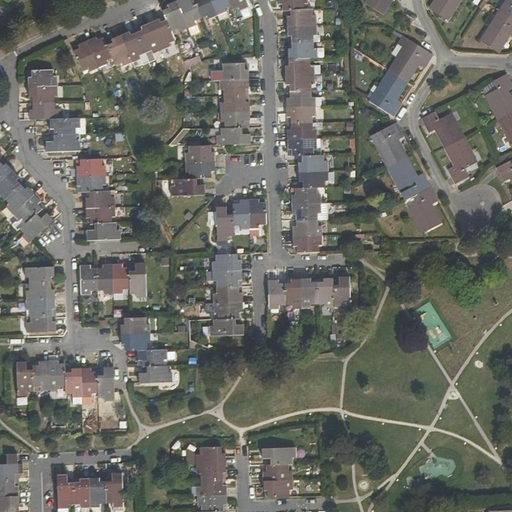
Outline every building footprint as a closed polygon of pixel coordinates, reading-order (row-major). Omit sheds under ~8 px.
[(194,21),(200,19),(192,0),(188,0),(186,1),(185,0),(179,0),(176,2),(187,28),(196,24),(194,21)] [(209,20),(217,16),(209,0),(192,0),(200,19),(207,16),(209,20)] [(230,7),(227,0),(209,0),(217,16),(225,13),(224,10),(230,7)] [(248,7),(245,0),(227,0),(230,7),(232,10),(238,8),(239,11),(248,7)] [(281,10),(290,10),(303,9),(303,4),(307,4),(306,0),(278,0),(278,5),(281,5),(281,10)] [(365,0),(364,2),(381,13),(389,0),(365,0)] [(458,0),(435,0),(429,9),(446,20),(458,0)] [(178,32),(187,28),(176,2),(167,5),(168,9),(162,11),(166,20),(171,31),(177,29),(178,32)] [(287,17),(287,26),(316,25),(316,16),(312,16),(312,9),(303,9),(290,10),(290,17),(287,17)] [(511,18),(510,17),(499,10),(480,41),(497,52),(508,35),(511,38),(511,18)] [(175,41),(171,31),(166,20),(159,23),(158,20),(150,24),(160,50),(170,47),(168,44),(175,41)] [(160,50),(150,24),(141,27),(142,30),(136,33),(144,54),(151,51),(152,54),(160,50)] [(291,36),(291,42),(313,41),(313,35),(316,35),(316,25),(287,26),(287,36),(291,36)] [(138,56),(144,54),(136,33),(130,35),(128,33),(120,36),(131,63),(139,59),(138,56)] [(121,67),(131,63),(120,36),(111,40),(112,43),(106,46),(112,59),(115,67),(120,64),(121,67)] [(431,55),(401,37),(397,43),(403,47),(388,71),(404,81),(415,63),(423,68),(431,55)] [(112,59),(106,46),(103,38),(96,42),(94,38),(86,42),(97,69),(106,66),(105,62),(112,59)] [(287,49),(287,58),(309,57),(317,57),(317,48),(313,48),(313,41),(291,42),(291,49),(287,49)] [(89,73),(97,69),(86,42),(78,45),(79,49),(73,51),(82,72),(88,70),(89,73)] [(284,66),(284,75),(314,74),(314,65),(309,65),(309,57),(287,58),(288,66),(284,66)] [(219,81),(247,80),(246,70),(244,70),(244,64),(222,64),(222,71),(219,71),(219,81)] [(28,78),(28,88),(57,87),(57,78),(53,78),(53,70),(31,71),(31,78),(28,78)] [(404,81),(388,71),(369,102),(387,114),(392,117),(401,103),(393,98),(404,81)] [(288,85),(288,92),(309,91),(309,85),(314,84),(314,74),(284,75),(284,85),(288,85)] [(506,75),(493,81),(497,89),(486,95),(498,118),(511,111),(511,103),(506,91),(511,87),(511,84),(510,82),(506,75)] [(247,89),(247,80),(219,81),(219,90),(223,90),(223,97),(245,96),(245,89),(247,89)] [(57,87),(28,88),(29,97),(32,97),(32,103),(54,102),(54,96),(58,96),(57,87)] [(285,98),(285,108),(315,107),(315,97),(310,97),(309,91),(288,92),(288,98),(285,98)] [(245,96),(223,97),(223,105),(220,105),(220,113),(248,112),(248,103),(245,103),(245,96)] [(50,120),(58,119),(58,109),(54,109),(54,102),(32,103),(32,109),(29,109),(29,112),(25,113),(25,120),(34,120),(50,120)] [(289,118),(289,123),(310,122),(310,117),(315,117),(315,107),(285,108),(285,118),(289,118)] [(439,120),(435,111),(421,118),(429,133),(437,129),(445,146),(462,137),(451,114),(439,120)] [(511,111),(498,118),(511,143),(511,142),(511,111)] [(248,112),(220,113),(220,123),(224,122),(224,128),(242,127),(246,127),(246,121),(249,121),(248,112)] [(58,119),(50,120),(50,129),(53,129),(53,135),(76,135),(76,129),(79,129),(79,119),(58,119)] [(286,130),(286,140),(316,138),(315,130),(310,129),(310,122),(289,123),(289,130),(286,130)] [(403,136),(396,122),(371,135),(388,167),(406,158),(396,140),(403,136)] [(242,127),(224,128),(219,128),(220,136),(217,136),(217,145),(233,144),(250,144),(249,134),(242,134),(242,127)] [(76,142),(76,135),(53,135),(53,142),(47,142),(46,152),(80,151),(79,141),(76,142)] [(475,163),(462,137),(445,146),(455,165),(447,169),(454,184),(468,176),(464,169),(475,163)] [(290,155),(301,155),(320,154),(320,148),(316,148),(316,138),(286,140),(287,149),(290,149),(290,155)] [(210,145),(188,146),(189,153),(185,153),(185,162),(214,161),(214,152),(210,152),(210,145)] [(298,162),(298,171),(327,170),(327,161),(323,161),(323,154),(320,154),(301,155),(301,162),(298,162)] [(406,158),(388,167),(404,199),(415,193),(429,186),(423,173),(416,177),(406,158)] [(101,159),(80,160),(80,167),(77,167),(77,177),(106,175),(106,166),(101,166),(101,159)] [(214,171),(214,161),(185,162),(185,172),(190,172),(190,179),(196,179),(211,178),(211,172),(214,171)] [(226,173),(225,161),(214,161),(214,171),(211,172),(211,178),(216,185),(226,173)] [(511,165),(510,161),(496,169),(503,183),(511,179),(511,180),(511,165)] [(2,166),(0,163),(0,181),(11,171),(5,164),(2,166)] [(302,186),(316,186),(324,186),(324,181),(327,181),(327,170),(298,171),(298,182),(302,182),(302,186)] [(17,178),(11,171),(0,181),(0,195),(4,200),(20,185),(15,180),(17,178)] [(106,175),(77,177),(77,186),(81,186),(81,192),(89,192),(102,192),(102,185),(106,185),(106,175)] [(196,179),(190,179),(174,179),(174,187),(172,187),(172,197),(204,195),(204,186),(196,186),(196,179)] [(24,189),(20,185),(4,200),(8,205),(6,208),(12,214),(33,195),(26,188),(24,189)] [(291,204),(320,203),(320,194),(316,194),(316,186),(302,186),(294,187),(295,195),(291,195),(291,204)] [(429,186),(415,193),(420,203),(410,208),(422,232),(440,223),(430,205),(437,201),(429,186)] [(102,192),(89,192),(89,199),(86,199),(86,209),(115,208),(115,198),(111,198),(111,192),(102,192)] [(39,201),(33,195),(12,214),(18,221),(21,219),(26,224),(36,214),(42,209),(37,203),(39,201)] [(250,229),(249,200),(239,201),(239,204),(233,204),(233,215),(233,226),(240,226),(240,229),(250,229)] [(265,225),(265,203),(258,203),(258,200),(249,200),(250,229),(259,229),(259,225),(265,225)] [(295,220),(316,219),(316,214),(320,214),(320,203),(291,204),(291,215),(295,215),(295,220)] [(115,208),(86,209),(86,219),(90,219),(90,225),(94,225),(111,224),(111,217),(115,217),(115,208)] [(233,226),(233,215),(226,215),(226,209),(216,209),(217,241),(227,240),(227,238),(234,238),(233,226)] [(29,244),(33,240),(53,221),(46,214),(40,219),(36,214),(26,224),(20,230),(24,234),(22,236),(29,244)] [(208,227),(216,227),(216,214),(207,214),(208,227)] [(292,236),(321,235),(321,227),(317,227),(316,219),(295,220),(295,227),(292,227),(292,236)] [(116,224),(111,224),(94,225),(94,231),(87,231),(87,241),(120,240),(120,230),(116,230),(116,224)] [(297,254),(318,254),(317,246),(322,246),(321,235),(292,236),(292,247),(296,247),(297,254)] [(237,261),(237,254),(234,254),(215,255),(216,262),(212,262),(212,272),(241,271),(241,261),(237,261)] [(130,291),(130,294),(136,293),(136,297),(145,297),(144,264),(134,264),(135,272),(129,273),(130,291)] [(104,295),(114,294),(113,265),(102,265),(102,269),(97,270),(97,292),(104,291),(104,295)] [(130,291),(129,273),(129,268),(122,269),(122,265),(113,265),(114,294),(122,294),(122,291),(130,291)] [(91,292),(97,292),(97,270),(90,270),(90,266),(80,266),(81,295),(91,295),(91,292)] [(28,278),(29,284),(50,284),(50,278),(53,278),(53,268),(25,268),(25,278),(28,278)] [(241,281),(241,271),(212,272),(212,281),(216,281),(216,288),(238,288),(238,281),(241,281)] [(333,285),(333,278),(322,279),(323,282),(316,282),(317,305),(324,304),(324,308),(335,307),(333,285)] [(340,285),(333,285),(335,307),(341,307),(341,310),(350,310),(349,278),(339,278),(340,285)] [(292,309),(302,308),(301,279),(291,280),(291,283),(285,283),(285,306),(292,305),(292,309)] [(317,305),(316,282),(310,283),(309,279),(301,279),(302,308),(310,308),(311,305),(317,305)] [(279,306),(285,306),(285,283),(278,283),(278,280),(268,281),(269,310),(279,309),(279,306)] [(25,291),(26,300),(54,300),(54,290),(50,290),(50,284),(29,284),(29,291),(25,291)] [(238,288),(216,288),(216,295),(213,295),(213,304),(242,303),(242,293),(238,293),(238,288)] [(29,311),(30,317),(52,316),(51,310),(54,310),(54,300),(26,300),(26,311),(29,311)] [(242,303),(213,304),(213,314),(217,314),(217,320),(235,319),(239,319),(239,313),(242,313),(242,303)] [(27,324),(27,334),(55,332),(55,322),(52,322),(52,316),(30,317),(30,323),(27,324)] [(146,324),(146,318),(131,318),(124,319),(124,325),(121,326),(121,334),(150,333),(149,324),(146,324)] [(235,319),(217,320),(213,320),(213,327),(210,327),(210,336),(243,335),(243,326),(235,326),(235,319)] [(150,344),(150,333),(121,334),(121,345),(125,345),(125,351),(128,351),(138,350),(147,350),(147,344),(150,344)] [(167,350),(147,350),(138,350),(138,361),(141,361),(142,368),(147,368),(164,367),(164,360),(167,360),(167,350)] [(59,387),(66,387),(65,374),(65,366),(58,366),(58,357),(48,358),(48,362),(50,391),(58,391),(59,387)] [(50,392),(50,391),(48,362),(39,362),(39,366),(32,366),(32,371),(33,388),(40,388),(40,392),(50,392)] [(33,392),(33,388),(32,371),(26,372),(26,364),(17,364),(18,396),(27,396),(27,392),(33,392)] [(168,367),(164,367),(147,368),(147,374),(139,375),(139,384),(172,383),(171,374),(168,374),(168,367)] [(114,401),(114,392),(113,368),(104,369),(104,377),(97,377),(98,395),(98,399),(106,398),(106,401),(114,401)] [(73,399),(82,399),(81,369),(71,369),(71,373),(65,374),(66,387),(66,396),(72,396),(73,399)] [(91,395),(98,395),(97,377),(97,373),(91,373),(91,369),(81,369),(82,399),(91,398),(91,395)] [(196,463),(224,462),(224,453),(221,453),(221,447),(199,447),(199,454),(196,454),(196,463)] [(270,458),(271,464),(288,463),(292,463),(292,457),(296,457),(295,447),(263,449),(263,459),(270,458)] [(5,464),(16,463),(16,462),(16,453),(5,454),(5,464)] [(200,479),(222,479),(222,472),(225,472),(224,462),(196,463),(196,473),(200,473),(200,479)] [(17,474),(16,463),(5,464),(0,463),(0,480),(14,480),(14,474),(17,474)] [(271,464),(266,464),(266,471),(263,471),(264,481),(292,480),(292,470),(288,470),(288,463),(271,464)] [(106,481),(106,504),(112,504),(112,507),(121,507),(120,473),(111,473),(111,481),(106,481)] [(67,505),(73,505),(73,483),(66,483),(66,475),(57,476),(57,509),(67,509),(67,505)] [(73,483),(73,505),(80,505),(80,509),(90,508),(89,479),(79,479),(79,483),(73,483)] [(99,504),(106,504),(106,481),(98,482),(98,479),(89,479),(90,508),(99,508),(99,504)] [(197,495),(226,494),(225,485),(222,485),(222,479),(200,479),(200,486),(196,486),(197,495)] [(15,487),(14,480),(0,480),(0,496),(18,495),(17,486),(15,487)] [(267,491),(267,497),(289,497),(289,489),(292,489),(292,480),(264,481),(264,491),(267,491)] [(219,511),(223,511),(223,504),(226,504),(226,494),(197,495),(197,506),(201,506),(201,511),(219,511)] [(18,505),(18,495),(0,496),(0,511),(15,511),(15,506),(18,505)]
